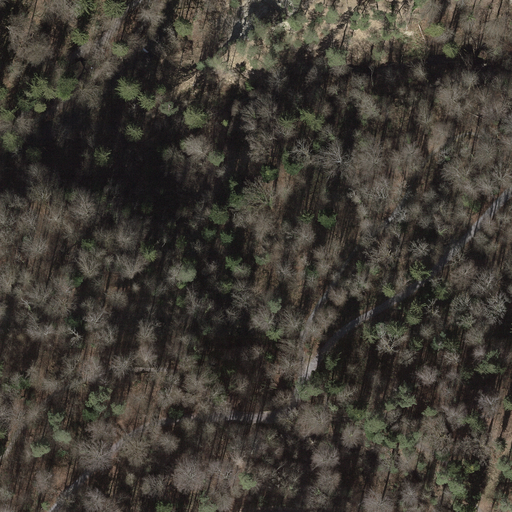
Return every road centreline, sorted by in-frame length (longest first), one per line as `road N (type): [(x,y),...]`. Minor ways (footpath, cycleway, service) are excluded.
road 1 (track): [(297,396),(331,340),(407,291),(511,190)]
road 2 (track): [(51,511),(137,429),(162,420),(280,416),(297,396)]
